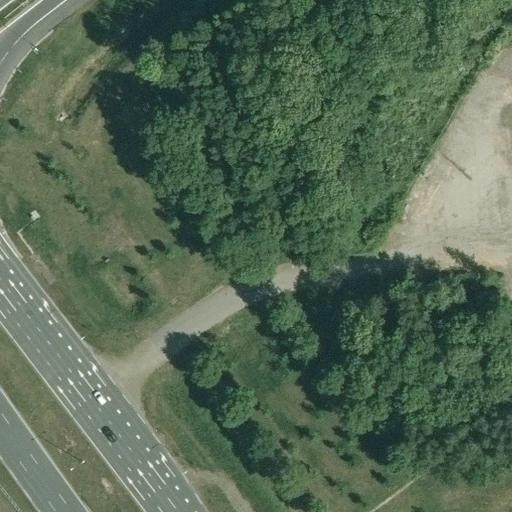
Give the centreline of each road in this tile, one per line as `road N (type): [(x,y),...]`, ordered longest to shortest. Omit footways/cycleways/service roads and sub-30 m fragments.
road 1 (unknown): [(95,0),(83,27),(82,62),(94,113),(218,305),(372,483)]
road 2 (primary): [(168,511),(0,290)]
